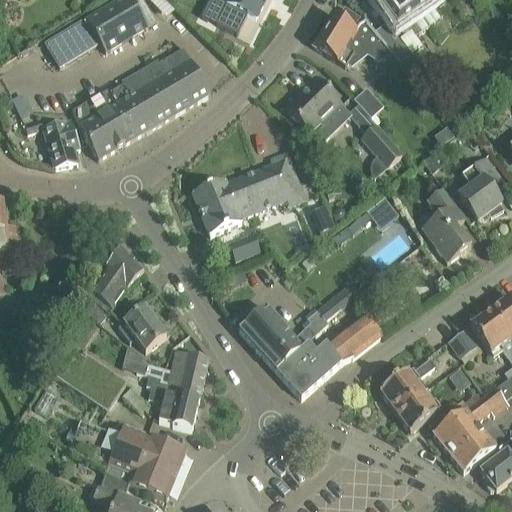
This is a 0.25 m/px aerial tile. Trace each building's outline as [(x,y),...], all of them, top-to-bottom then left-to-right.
[(45,49),(59,73),(100,48),(106,58),(148,32),(129,0),(76,32),(75,31),(45,49)] [(218,0),(215,6),(227,12),(229,9),(256,22),(266,0),(218,0)] [(426,0),(373,0),(392,25),(376,37),(401,67),(425,50),(418,41),(444,22),(435,9),(433,10),(426,0)] [(426,0),(433,10),(435,9),(434,8),(444,0),(426,0)] [(314,52),(346,72),(348,67),(352,70),(368,58),(378,64),(390,55),(366,25),(364,25),(348,15),(341,25),(334,21),(314,52)] [(95,123),(79,133),(98,166),(211,99),(185,55),(157,71),(155,67),(122,87),(124,89),(113,95),(112,96),(110,98),(108,95),(86,108),(95,123)] [(306,97),(287,115),(309,137),(308,138),(320,151),(351,121),(348,118),(349,117),(342,110),(343,109),(316,82),(304,94),(306,97)] [(367,93),(354,104),(371,124),(384,112),(367,93)] [(28,139),(43,134),(41,126),(26,131),(28,139)] [(43,134),(55,173),(78,169),(74,156),(80,154),(71,127),(43,134)] [(377,130),(361,144),(388,173),(403,161),(377,130)] [(447,132),(435,141),(442,150),(454,141),(447,132)] [(424,167),(431,176),(433,179),(443,171),(438,165),(441,162),(437,157),(424,167)] [(273,170),(226,189),(225,185),(193,198),(210,240),(242,227),(240,224),(287,205),(289,211),(305,204),(287,158),(270,165),(273,170)] [(472,192),(459,201),(466,210),(478,226),(488,218),(491,222),(504,215),(500,210),(502,208),(496,200),(508,191),(496,175),(486,162),(463,179),(472,192)] [(438,222),(422,234),(447,269),(471,251),(456,231),(466,224),(443,193),(426,206),(438,222)] [(385,202),(367,216),(372,223),(381,234),(399,220),(385,202)] [(0,313),(15,308),(17,308),(13,296),(5,298),(0,281),(0,276),(25,272),(18,233),(8,235),(5,205),(0,205),(0,313)] [(334,213),(332,219),(335,225),(340,227),(346,225),(348,219),(346,213),(340,211),(334,213)] [(230,253),(235,267),(260,257),(254,243),(230,253)] [(101,282),(101,283),(99,286),(83,316),(100,328),(144,278),(121,254),(120,255),(100,282),(101,282)] [(277,377),(308,348),(329,330),(326,327),(342,312),(358,300),(351,291),(334,303),(317,318),(315,317),(306,325),(311,330),(294,345),(266,313),(239,336),(277,377)] [(511,303),(511,301),(490,316),(511,346),(511,303)] [(124,328),(124,329),(119,333),(130,347),(135,343),(145,358),(166,342),(145,313),(124,328)] [(511,346),(490,316),(470,331),(490,359),(492,358),(495,363),(503,356),(511,367),(511,374),(506,379),(509,383),(511,380),(511,346)] [(308,348),(277,377),(301,404),(342,368),(353,364),(382,341),(365,319),(326,349),(316,358),(308,348)] [(467,334),(458,340),(470,356),(461,363),(464,368),(482,355),(467,334)] [(458,340),(449,347),(461,363),(470,356),(458,340)] [(52,381),(108,419),(128,389),(127,388),(70,350),(52,381)] [(177,356),(168,389),(169,390),(168,392),(183,397),(183,400),(199,405),(209,365),(177,356)] [(21,360),(31,387),(38,384),(28,357),(21,360)] [(136,377),(144,379),(147,369),(140,363),(136,377)] [(427,363),(380,397),(396,418),(427,394),(420,385),(435,374),(427,363)] [(169,390),(168,389),(160,387),(148,383),(146,391),(151,392),(148,404),(159,407),(158,412),(162,413),(159,426),(173,430),(173,431),(192,436),(199,405),(183,400),(183,397),(168,392),(169,390)] [(20,429),(41,441),(65,402),(43,389),(20,429)] [(436,439),(434,440),(464,478),(496,453),(476,427),(504,405),(494,392),(479,403),(468,412),(436,439)] [(427,427),(436,439),(468,412),(463,405),(445,418),(442,414),(438,417),(431,408),(435,405),(427,394),(396,418),(411,438),(427,427)] [(69,456),(107,476),(129,488),(140,494),(167,505),(186,458),(168,450),(125,432),(120,443),(81,427),(69,456)] [(507,456),(481,476),(488,486),(487,488),(487,490),(491,497),(494,497),(495,496),(496,497),(511,485),(511,453),(508,456),(507,456)] [(129,488),(107,476),(100,492),(99,491),(93,504),(103,508),(104,504),(114,509),(112,511),(138,511),(140,508),(124,502),(129,490),(129,489),(129,488)]
